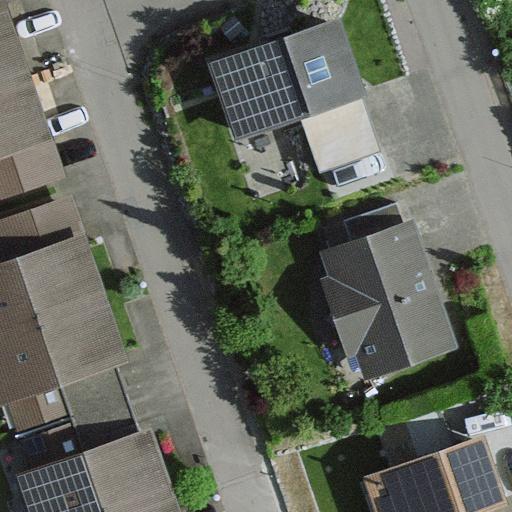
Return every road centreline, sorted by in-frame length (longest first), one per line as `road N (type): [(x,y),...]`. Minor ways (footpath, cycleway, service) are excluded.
road 1 (residential): [(252,511),(82,22)]
road 2 (residential): [(511,235),(429,0)]
